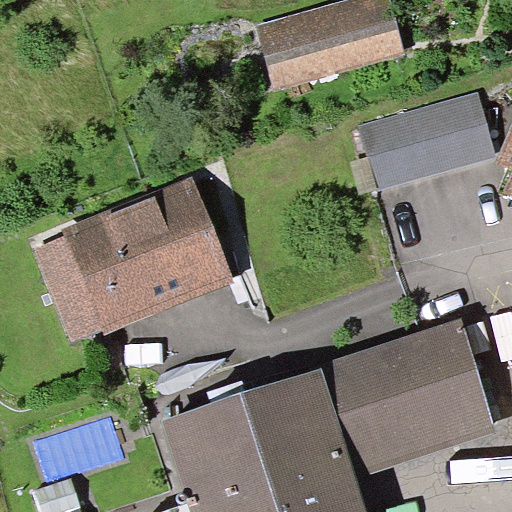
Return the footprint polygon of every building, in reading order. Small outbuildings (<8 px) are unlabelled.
[(274,88),(390,57),(375,3),(259,35),(274,88)] [(430,176),(488,160),(472,102),(414,118),(430,176)] [(373,192),(430,176),(414,118),(357,134),(373,192)] [(511,146),(501,174),(511,178),(511,181),(504,202),(511,205),(511,146)] [(64,240),(102,333),(223,285),(185,192),(64,240)] [(190,508),(335,461),(340,479),(486,431),(457,331),(310,378),(311,382),(165,429),(190,508)] [(351,511),(340,479),(335,461),(190,508),(177,511),(351,511)] [(74,511),(66,484),(30,496),(35,511),(74,511)]
